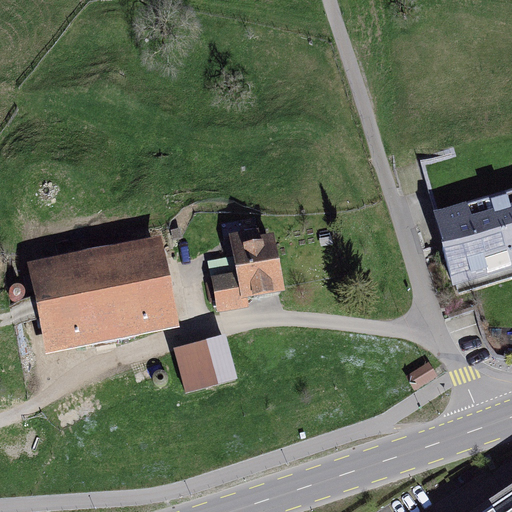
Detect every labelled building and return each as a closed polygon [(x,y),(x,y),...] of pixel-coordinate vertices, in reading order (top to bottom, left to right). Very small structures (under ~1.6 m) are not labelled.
[(511,203),(444,225),(466,291),(511,276),(511,203)] [(282,239),(238,248),(245,284),(221,289),(227,319),(296,304),(282,239)] [(164,258),(46,284),(62,357),(180,331),(164,258)] [(239,348),(192,362),(205,403),(251,388),(239,348)] [(511,511),(511,502),(496,511),(511,511)]
